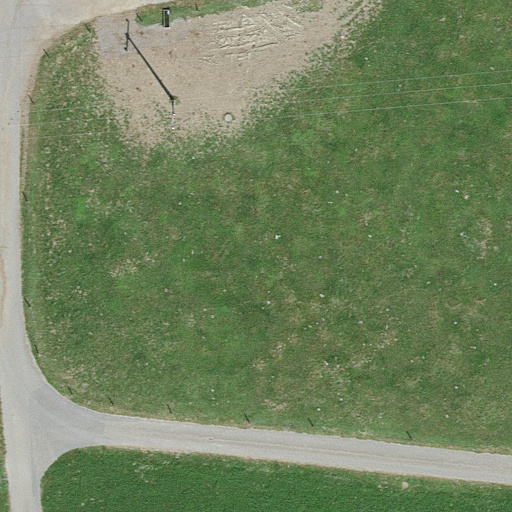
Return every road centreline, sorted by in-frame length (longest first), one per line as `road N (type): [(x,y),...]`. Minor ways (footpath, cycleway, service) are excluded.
road 1 (track): [(511,458),(16,408)]
road 2 (track): [(16,408),(0,215)]
